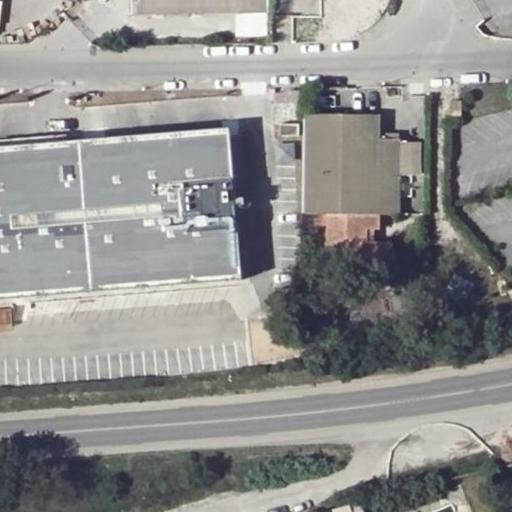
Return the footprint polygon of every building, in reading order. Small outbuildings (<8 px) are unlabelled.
[(134,0),(135,12),(271,6),(270,0),(134,0)] [(289,92),(289,102),(300,102),(300,92),(289,92)] [(466,101),(453,102),(453,118),(468,117),(466,101)] [(382,108),(305,109),(304,212),(327,209),(329,265),(379,262),(378,233),(367,234),(367,224),(379,225),(379,207),(400,207),(399,133),(382,134),(382,108)] [(299,120),(281,120),(281,135),(299,134),(299,120)] [(0,146),(0,301),(242,284),(226,128),(0,146)] [(294,140),(276,140),(276,160),(295,159),(294,140)]
